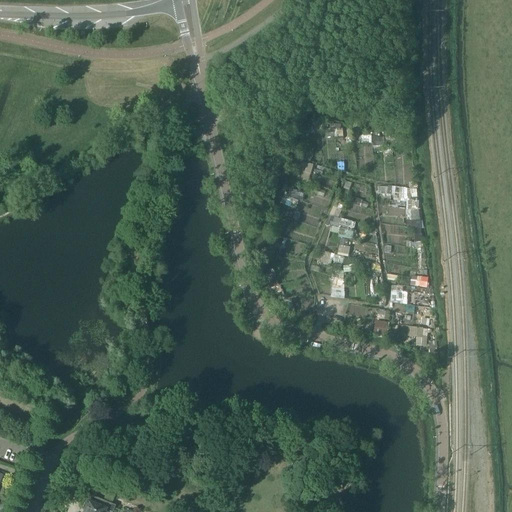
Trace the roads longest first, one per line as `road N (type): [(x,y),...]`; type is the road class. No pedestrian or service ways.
road 1 (unclassified): [(439,511),(442,424),(414,371),(370,350),(284,328),(252,298),(203,91)]
road 2 (trunk): [(0,13),(121,14),(177,4)]
